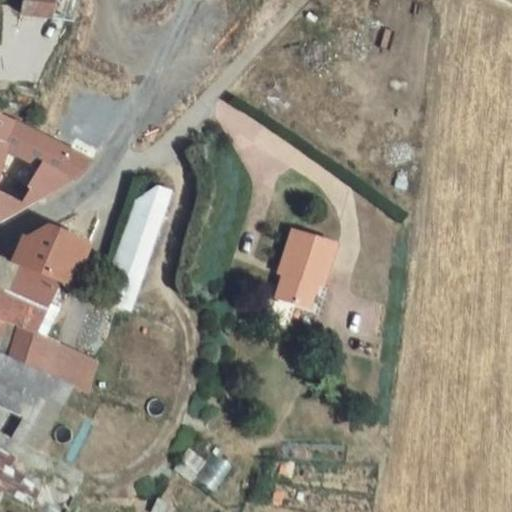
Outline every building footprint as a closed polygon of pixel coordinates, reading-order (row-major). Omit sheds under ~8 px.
[(17,0),(16,15),(52,21),(55,0),(17,0)] [(55,0),(52,21),(69,24),(76,0),(55,0)] [(0,115),(0,152),(4,145),(34,161),(62,175),(92,155),(0,115)] [(34,161),(4,145),(0,152),(0,167),(25,178),(34,161)] [(25,178),(0,167),(0,217),(62,175),(34,161),(25,178)] [(99,299),(128,309),(168,189),(139,180),(99,299)] [(26,257),(57,271),(73,279),(84,255),(91,233),(53,218),(41,225),(26,257)] [(315,280),(326,240),(282,227),(271,266),(279,268),(270,299),(296,306),(304,277),(315,280)] [(16,323),(35,331),(41,316),(51,320),(59,302),(46,296),(54,277),(0,252),(0,324),(1,325),(5,318),(16,323)] [(35,331),(16,323),(4,352),(47,370),(66,377),(73,359),(54,351),(58,340),(35,331)] [(0,381),(11,386),(30,395),(47,370),(4,352),(0,350),(0,381)]
